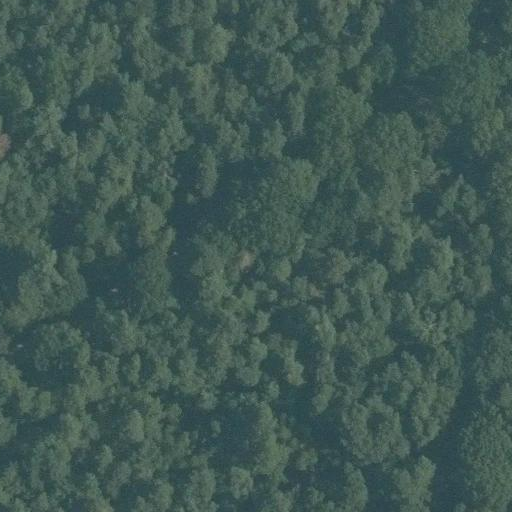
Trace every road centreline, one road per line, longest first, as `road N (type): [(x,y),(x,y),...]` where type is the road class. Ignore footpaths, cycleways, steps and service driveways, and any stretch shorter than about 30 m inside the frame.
road 1 (track): [(467,69),(449,99),(374,153),(0,367)]
road 2 (track): [(451,511),(478,385),(511,306)]
